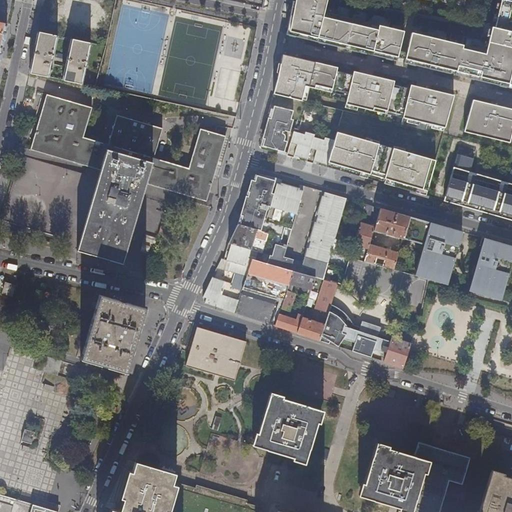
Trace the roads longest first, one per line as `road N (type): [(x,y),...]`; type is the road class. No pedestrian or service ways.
road 1 (residential): [(511,411),(364,368),(184,300)]
road 2 (residential): [(511,237),(245,163)]
road 3 (residential): [(268,41),(511,98)]
road 4 (residential): [(89,511),(184,300)]
road 5 (residential): [(184,300),(0,258)]
road 6 (residential): [(184,300),(245,163)]
road 7 (residential): [(0,142),(35,0)]
road 8 (residential): [(245,163),(268,41)]
